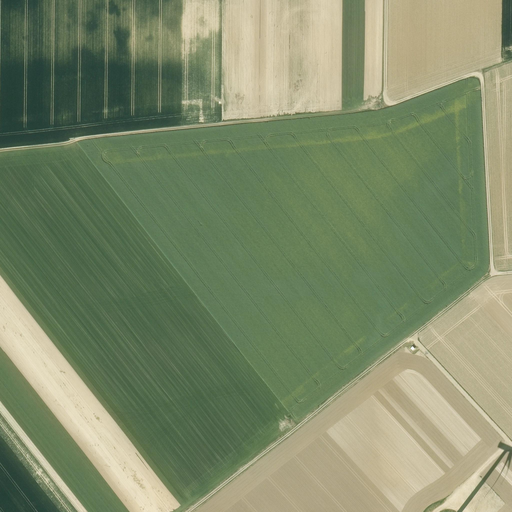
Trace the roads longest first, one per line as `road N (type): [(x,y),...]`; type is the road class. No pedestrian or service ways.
road 1 (track): [(186,511),(491,272)]
road 2 (track): [(385,0),(384,106),(511,59)]
road 3 (track): [(482,70),(491,272)]
road 4 (track): [(511,445),(410,336)]
